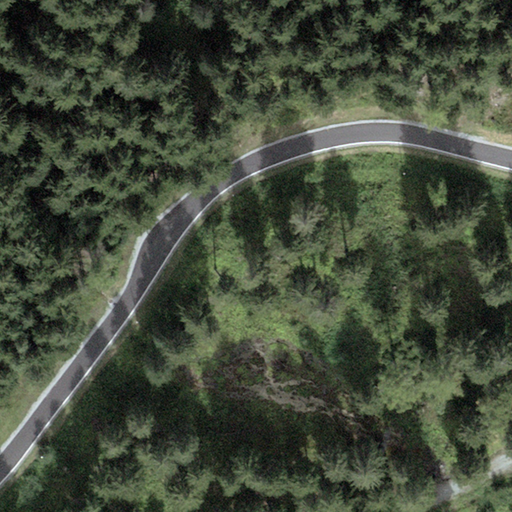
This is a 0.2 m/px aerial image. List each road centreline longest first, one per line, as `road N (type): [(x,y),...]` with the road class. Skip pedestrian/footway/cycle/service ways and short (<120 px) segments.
road 1 (unclassified): [(511,161),(425,134),(366,129),(302,140),(243,166),(195,204),(143,267),(0,467)]
road 2 (track): [(397,511),(511,456)]
